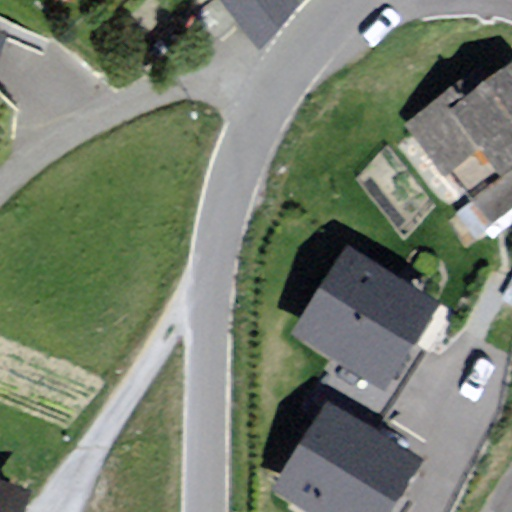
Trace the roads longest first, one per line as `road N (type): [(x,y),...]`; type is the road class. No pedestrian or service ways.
road 1 (unclassified): [(280,83),(244,154),(220,246),(205,511)]
road 2 (residential): [(0,222),(43,167),(188,91),(280,83)]
